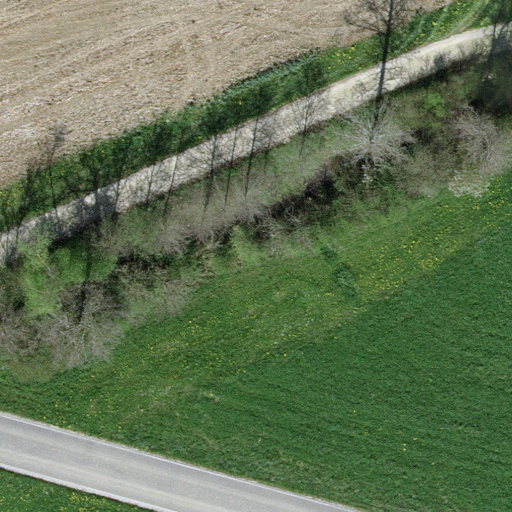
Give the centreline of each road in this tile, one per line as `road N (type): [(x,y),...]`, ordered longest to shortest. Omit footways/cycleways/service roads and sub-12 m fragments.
road 1 (track): [(511,36),(410,65),(0,246)]
road 2 (unclassified): [(221,511),(0,453)]
